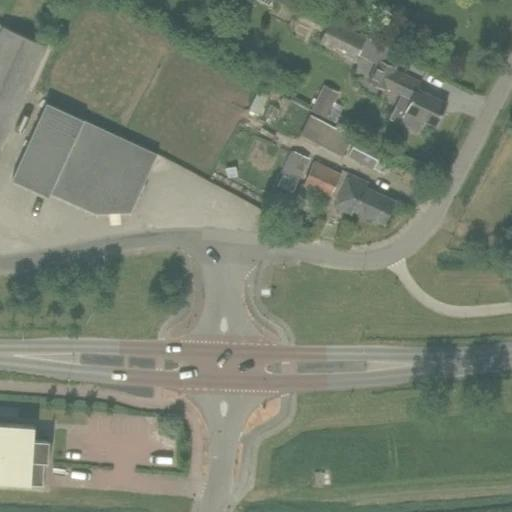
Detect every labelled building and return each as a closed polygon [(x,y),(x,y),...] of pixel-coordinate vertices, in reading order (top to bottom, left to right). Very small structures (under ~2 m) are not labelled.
[(319,42),(355,59),(366,36),(330,18),(319,42)] [(2,25),(0,30),(0,147),(46,45),(2,25)] [(420,82),(401,73),(377,61),(368,79),(392,91),(410,100),(399,123),(417,132),(424,119),(436,125),(447,103),(417,88),(420,82)] [(324,84),(312,109),(326,116),(338,92),(324,84)] [(50,193),(96,213),(131,212),(157,153),(47,102),(11,179),(49,196),(50,193)] [(299,137),(341,158),(352,136),(310,115),(299,137)] [(373,169),(382,149),(357,136),(347,155),(373,169)] [(374,167),(383,172),(393,154),(383,149),(374,167)] [(291,150),(279,174),(282,175),(277,186),(292,193),(297,182),(298,182),(301,176),(300,176),(308,158),(291,150)] [(330,197),(331,194),(341,173),(314,160),(303,184),(330,197)] [(368,182),(349,174),(334,206),(351,214),(353,210),(384,224),(395,200),(366,187),(368,182)] [(0,416),(19,417),(20,406),(0,404),(0,416)] [(0,482),(43,485),(43,478),(44,465),(44,461),(47,461),(47,463),(48,463),(49,439),(48,439),(48,440),(42,440),(34,439),(34,425),(0,423),(0,482)]
